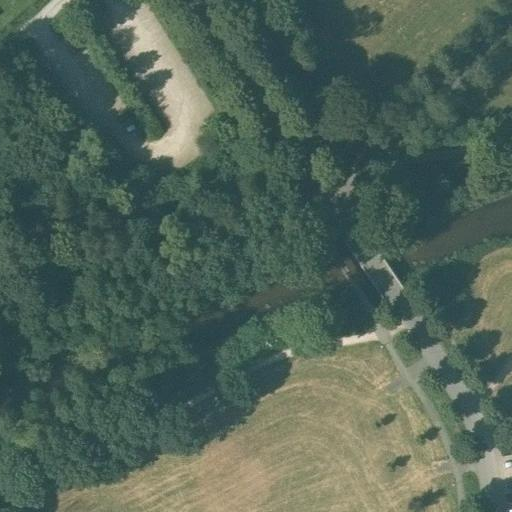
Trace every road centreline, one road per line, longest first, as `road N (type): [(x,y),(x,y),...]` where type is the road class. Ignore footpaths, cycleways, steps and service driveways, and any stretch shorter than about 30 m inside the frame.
road 1 (unclassified): [(329,197),(468,408),(491,511)]
road 2 (unclassified): [(329,197),(511,22)]
road 3 (unclassified): [(196,0),(329,197)]
